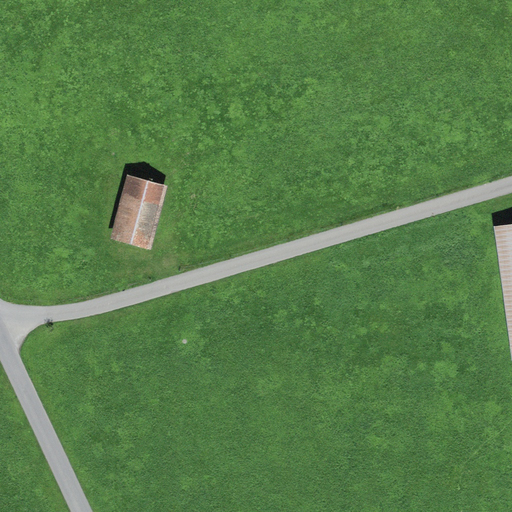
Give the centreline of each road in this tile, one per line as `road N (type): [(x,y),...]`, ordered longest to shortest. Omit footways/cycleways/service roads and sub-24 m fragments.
road 1 (track): [(511,185),(112,302),(51,311),(0,305)]
road 2 (unclassified): [(0,334),(81,511)]
